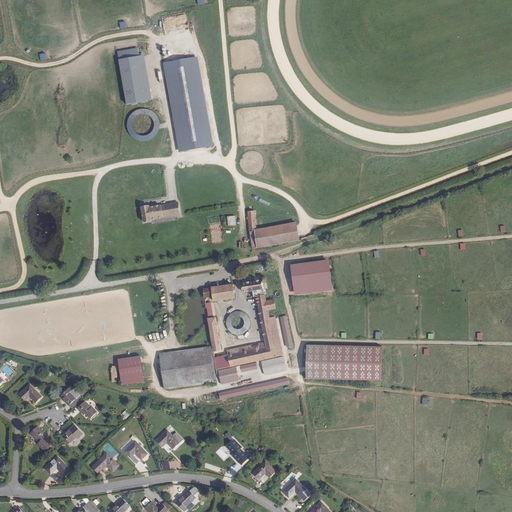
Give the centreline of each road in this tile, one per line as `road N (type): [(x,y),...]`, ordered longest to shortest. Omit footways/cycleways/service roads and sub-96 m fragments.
road 1 (track): [(511,152),(320,221),(232,165),(190,158),(108,168),(94,181),(90,286)]
road 2 (track): [(276,254),(301,381),(511,403)]
road 3 (residential): [(276,511),(206,479),(14,493)]
road 4 (track): [(511,165),(276,254)]
road 5 (track): [(222,0),(245,246)]
road 6 (residential): [(232,263),(0,302)]
road 7 (track): [(279,262),(511,235)]
road 8 (track): [(511,344),(294,341)]
road 9 (track): [(99,172),(19,189),(9,206),(22,281),(0,290)]
